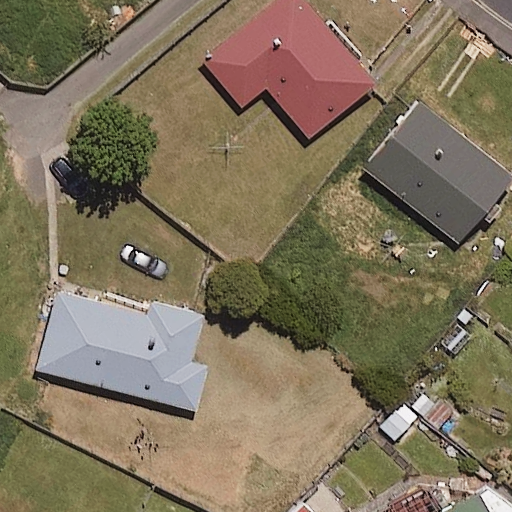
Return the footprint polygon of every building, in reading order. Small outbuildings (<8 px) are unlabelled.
[(374,61),(320,0),(247,0),(196,46),(239,94),(263,72),(306,121),(374,61)] [(510,154),(417,79),(359,151),(453,226),(510,154)] [(146,279),(143,293),(56,272),(35,357),(193,396),(205,345),(187,341),(199,292),(146,279)] [(400,390),(375,421),(393,437),(418,407),(434,421),(447,406),(419,381),(407,396),(400,390)] [(495,511),(474,473),(406,511),(495,511)] [(325,511),(300,489),(278,511),(325,511)]
